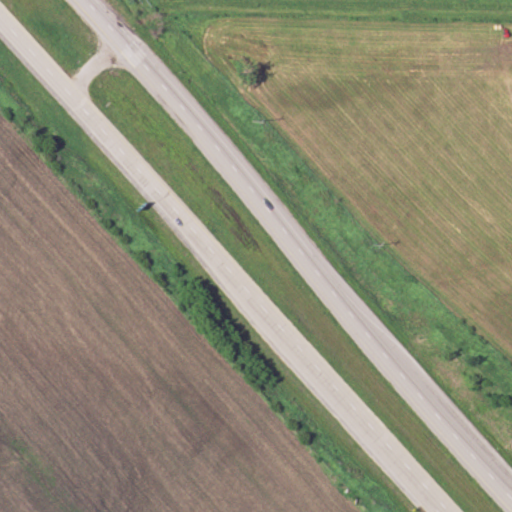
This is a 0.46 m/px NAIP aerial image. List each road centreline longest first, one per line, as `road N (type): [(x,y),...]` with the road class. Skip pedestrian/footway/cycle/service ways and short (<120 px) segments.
road 1 (motorway): [(0,25),(444,511)]
road 2 (motorway): [(511,481),(91,0)]
road 3 (residential): [(511,3),(156,7)]
